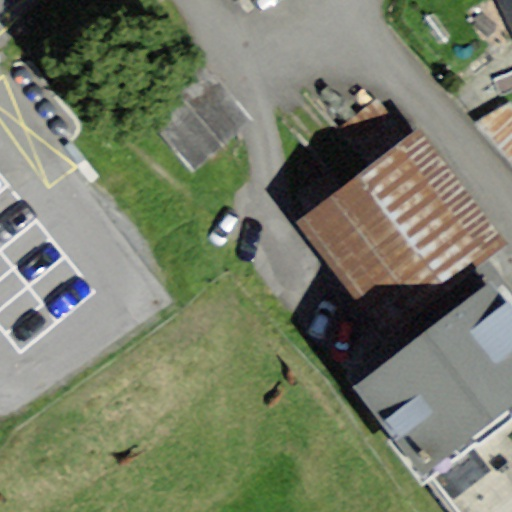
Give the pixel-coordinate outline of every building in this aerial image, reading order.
[(511,0),(502,0),(511,20),(511,0)] [(212,71),(162,118),(198,156),(248,109),(212,71)] [(381,322),(490,240),(416,142),(356,187),(306,224),(381,322)] [(399,365),(364,394),(422,467),(511,394),(511,326),(487,296),(399,365)] [(511,450),(453,483),(468,511),(501,511),(511,506),(511,450)]
